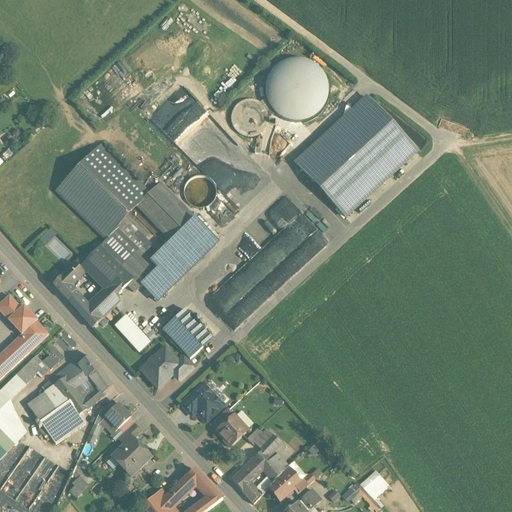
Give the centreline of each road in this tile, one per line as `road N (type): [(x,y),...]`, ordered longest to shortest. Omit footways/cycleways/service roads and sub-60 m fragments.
road 1 (track): [(155,412),(452,146),(256,0)]
road 2 (tertiary): [(247,511),(0,241)]
road 3 (track): [(511,234),(452,146),(511,136)]
